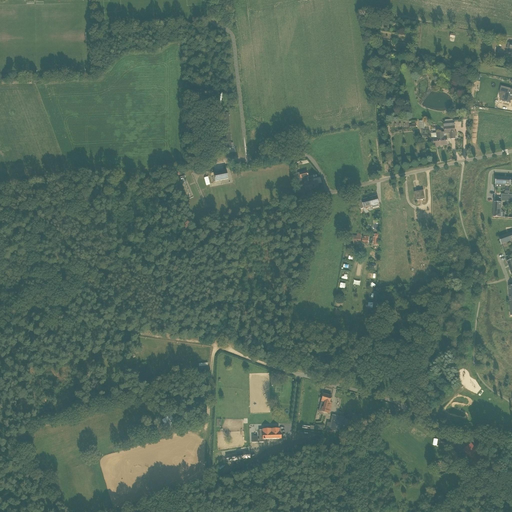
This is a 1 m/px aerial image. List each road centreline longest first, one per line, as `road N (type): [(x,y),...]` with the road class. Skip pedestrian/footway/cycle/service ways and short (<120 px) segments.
road 1 (unclassified): [(511,433),(447,428),(270,365)]
road 2 (track): [(36,310),(133,248),(252,212)]
road 3 (track): [(207,165),(0,183)]
road 4 (unclassified): [(328,192),(511,151)]
road 5 (unclassified): [(328,192),(309,158),(207,165)]
